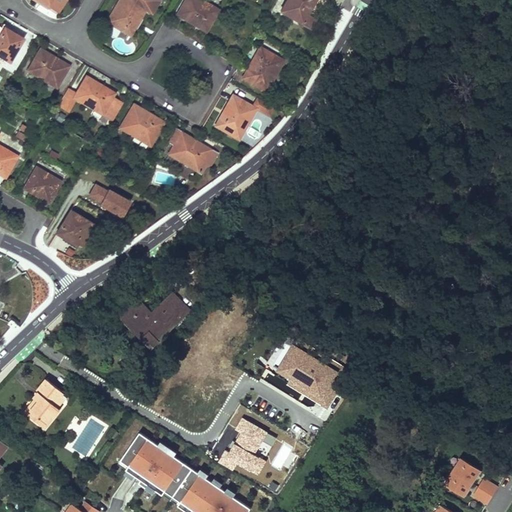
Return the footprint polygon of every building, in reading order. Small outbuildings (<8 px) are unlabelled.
[(39,0),(58,11),(64,0),(39,0)] [(118,0),(107,21),(130,35),(136,25),(133,24),(137,18),(139,19),(145,9),(148,5),(154,8),(158,0),(118,0)] [(201,0),(184,0),(177,14),(194,25),(196,22),(207,29),(218,10),(201,0)] [(309,27),(324,0),(286,0),(280,11),(309,27)] [(151,13),(154,8),(148,5),(145,9),(151,13)] [(196,22),(194,25),(206,31),(207,29),(196,22)] [(16,34),(4,27),(0,33),(0,34),(11,41),(16,34)] [(11,41),(0,34),(0,56),(9,61),(23,38),(16,34),(11,41)] [(283,60),(259,47),(254,57),(256,58),(253,64),(250,63),(242,77),(266,91),(283,60)] [(51,55),(40,49),(39,51),(50,58),(51,55)] [(39,51),(27,70),(56,87),(69,66),(51,55),(50,58),(39,51)] [(86,76),(73,97),(102,114),(113,96),(102,89),(104,86),(86,76)] [(115,93),(104,86),(102,89),(113,96),(115,93)] [(256,108),(232,95),(224,109),(227,111),(223,117),(220,116),(215,125),(239,139),(256,108)] [(148,112),(133,104),(119,127),(150,145),(164,122),(154,116),(153,119),(146,115),(148,112)] [(199,143),(172,127),(166,138),(169,140),(175,143),(168,154),(201,173),(205,165),(210,164),(217,153),(210,149),(208,152),(198,145),(199,143)] [(18,131),(15,136),(22,140),(25,135),(18,131)] [(166,138),(160,148),(163,150),(169,140),(166,138)] [(210,149),(199,143),(198,145),(208,152),(210,149)] [(0,171),(6,175),(17,156),(0,145),(0,171)] [(58,154),(51,150),(48,155),(55,159),(58,154)] [(36,167),(25,186),(42,195),(40,198),(48,202),(61,181),(36,167)] [(87,197),(123,215),(131,199),(95,181),(87,197)] [(42,195),(25,186),(24,188),(40,198),(42,195)] [(56,232),(63,237),(68,229),(79,236),(84,228),(89,231),(93,224),(70,210),(56,232)] [(68,229),(63,237),(75,244),(76,241),(81,244),(89,231),(84,228),(79,236),(68,229)] [(219,283),(224,287),(231,280),(226,275),(219,283)] [(173,292),(152,313),(156,317),(169,304),(182,317),(190,309),(173,292)] [(137,298),(122,314),(144,337),(144,338),(152,347),(182,317),(169,304),(156,317),(152,313),(137,298)] [(348,373),(294,341),(278,368),(293,377),(290,382),(329,405),(348,373)] [(47,379),(37,390),(39,391),(43,395),(28,414),(37,422),(40,418),(46,423),(52,416),(54,417),(61,409),(58,407),(53,403),(61,393),(63,392),(47,379)] [(28,414),(43,395),(39,391),(34,397),(35,398),(24,412),(28,414)] [(66,397),(61,393),(53,403),(58,407),(66,397)] [(54,417),(52,416),(46,423),(40,418),(37,422),(45,428),(54,417)] [(255,511),(256,511),(140,433),(117,465),(190,511),(255,511)] [(0,467),(3,465),(0,462),(0,456),(8,446),(0,439),(0,467)] [(444,487),(466,498),(483,471),(462,459),(444,487)] [(472,496),(489,504),(499,484),(482,475),(472,496)] [(68,511),(98,511),(99,511),(79,497),(68,511)]
